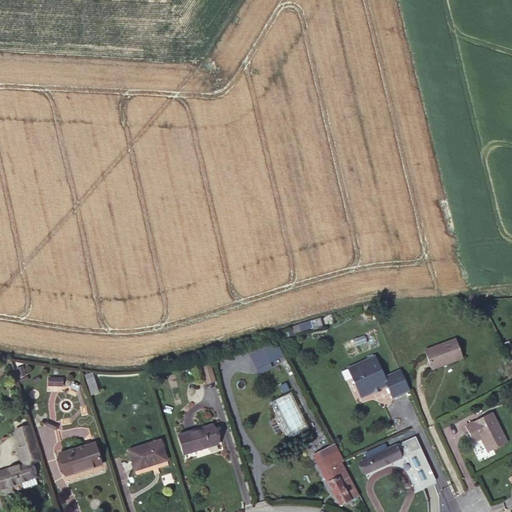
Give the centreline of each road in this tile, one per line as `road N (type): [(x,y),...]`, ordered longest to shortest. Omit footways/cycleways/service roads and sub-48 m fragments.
road 1 (unknown): [(465,511),(467,500),(416,393),(418,369)]
road 2 (unknown): [(400,395),(458,511)]
